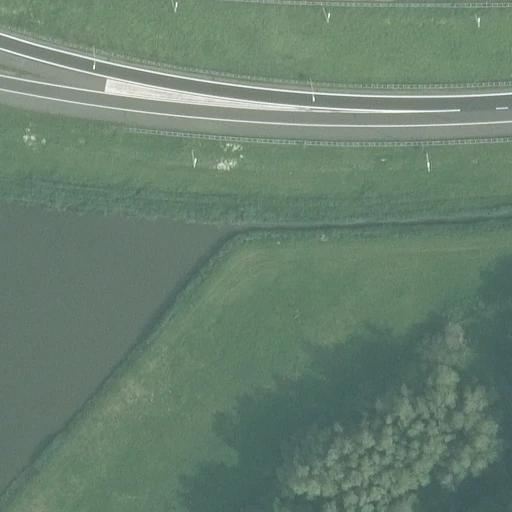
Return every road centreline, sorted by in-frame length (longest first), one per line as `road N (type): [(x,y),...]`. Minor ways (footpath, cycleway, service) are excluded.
road 1 (motorway): [(0,42),(250,99),(492,119)]
road 2 (motorway): [(0,82),(217,117),(492,119)]
